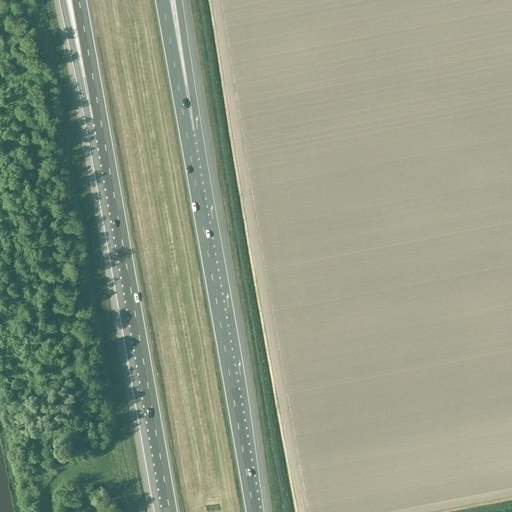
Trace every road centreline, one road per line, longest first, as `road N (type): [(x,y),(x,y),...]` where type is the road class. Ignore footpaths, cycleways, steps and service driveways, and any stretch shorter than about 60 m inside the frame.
road 1 (motorway): [(99,115),(169,511)]
road 2 (motorway): [(252,511),(186,132)]
road 3 (motorway): [(186,132),(162,0)]
road 4 (motorway): [(186,132),(174,0)]
